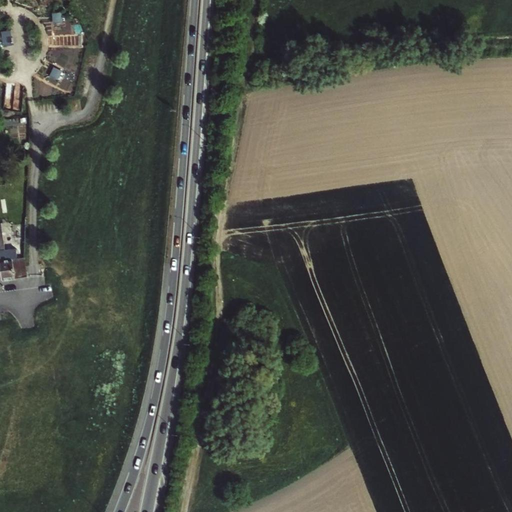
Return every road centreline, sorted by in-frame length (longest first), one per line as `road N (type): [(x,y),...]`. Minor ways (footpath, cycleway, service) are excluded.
road 1 (trunk): [(201,0),(178,295)]
road 2 (trunk): [(178,295),(120,511)]
road 3 (trunk): [(146,511),(178,295)]
